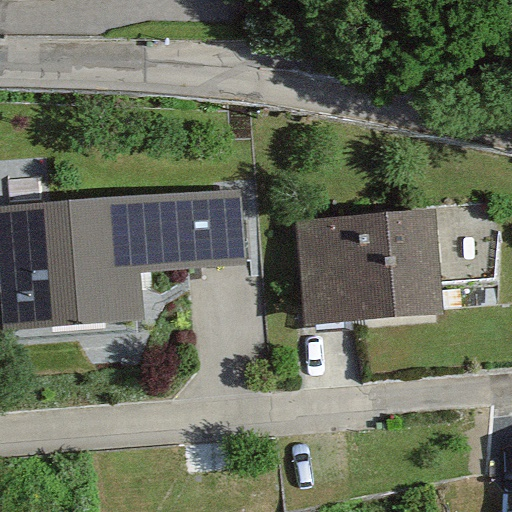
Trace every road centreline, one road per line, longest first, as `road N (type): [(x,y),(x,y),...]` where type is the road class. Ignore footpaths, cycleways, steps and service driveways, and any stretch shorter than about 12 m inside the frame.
road 1 (residential): [(207,80),(367,100),(511,139)]
road 2 (residential): [(511,52),(207,80)]
road 3 (residential): [(0,65),(207,80)]
